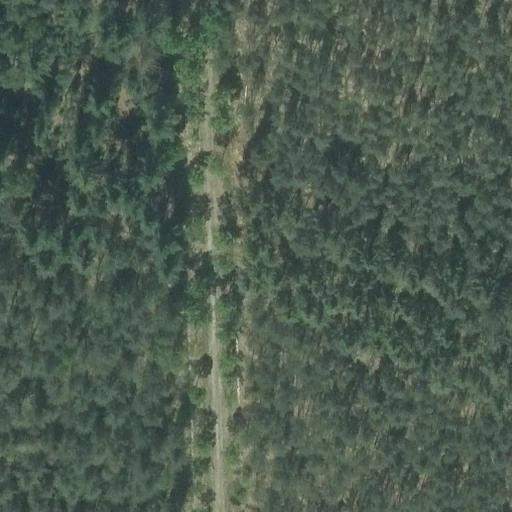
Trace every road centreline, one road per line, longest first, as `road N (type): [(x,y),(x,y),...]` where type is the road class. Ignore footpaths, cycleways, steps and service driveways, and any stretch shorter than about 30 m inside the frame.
road 1 (track): [(0,233),(204,252),(210,511)]
road 2 (track): [(204,252),(198,0)]
